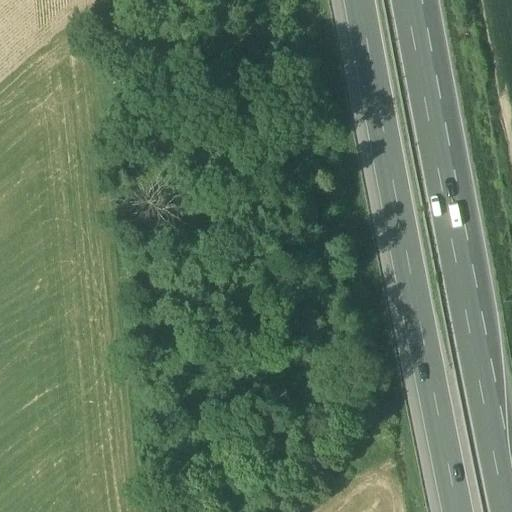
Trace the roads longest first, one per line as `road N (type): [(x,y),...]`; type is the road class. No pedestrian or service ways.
road 1 (motorway): [(505,511),(406,0)]
road 2 (motorway): [(359,0),(458,511)]
